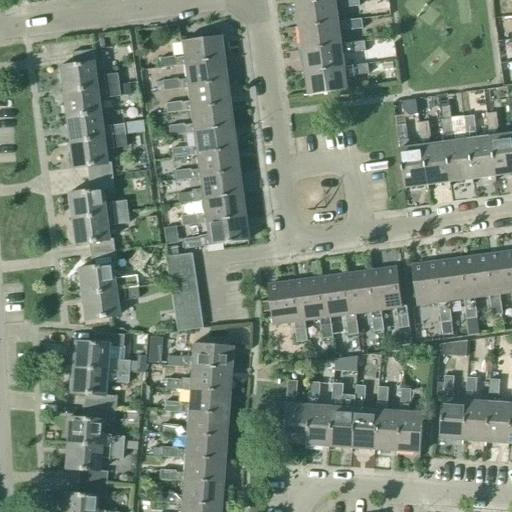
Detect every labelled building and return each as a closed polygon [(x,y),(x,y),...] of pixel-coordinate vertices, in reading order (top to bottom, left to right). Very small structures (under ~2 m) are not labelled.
[(358,0),(342,0),(344,9),(359,7),(358,0)] [(335,1),(296,6),(299,28),(338,23),(337,10),(335,1)] [(361,20),(346,22),(347,32),(363,29),(361,20)] [(338,23),(299,28),(302,51),(342,46),(340,33),(338,23)] [(183,66),(222,60),(219,37),(179,43),(181,57),(158,60),(160,69),(183,66)] [(502,55),(511,53),(511,41),(500,43),(502,55)] [(364,42),(349,45),(350,54),(366,52),(364,42)] [(342,46),(302,51),(305,74),(345,68),(343,55),(342,46)] [(61,94),(117,86),(116,75),(94,78),(92,65),(96,64),(94,51),(71,54),(72,66),(58,68),(61,94)] [(186,89),(225,83),(222,60),(183,66),(184,79),(161,82),(163,92),(186,89)] [(345,68),(305,74),(308,97),(348,92),(346,78),(369,75),(367,65),(345,68)] [(189,111),(228,106),(225,83),(186,89),(187,102),(164,105),(166,115),(189,111)] [(64,119),(98,114),(97,100),(119,97),(117,86),(61,94),(64,119)] [(448,95),(438,96),(442,121),(445,144),(450,184),(473,181),(467,141),(454,143),(451,120),(448,95)] [(192,134),(231,128),(228,106),(189,111),(190,124),(168,128),(169,137),(192,134)] [(68,144),(124,137),(123,126),(100,128),(98,114),(64,119),(68,144)] [(496,114),(487,115),(489,129),(498,128),(496,114)] [(474,117),(464,118),(467,141),(473,181),(495,178),(490,138),(477,140),(474,117)] [(428,123),(419,124),(421,138),(430,137),(428,123)] [(406,126),(396,127),(399,150),(404,190),(428,187),(422,147),(409,149),(406,126)] [(195,156),(234,151),(231,128),(192,134),(194,147),(171,150),(172,160),(195,157),(195,156)] [(511,134),(490,138),(495,178),(511,175),(511,134)] [(87,180),(111,177),(109,164),(105,164),(103,151),(126,148),(124,137),(68,144),(71,170),(86,168),(87,180)] [(445,144),(422,147),(428,187),(450,184),(445,144)] [(198,179),(237,173),(234,151),(195,156),(195,157),(197,170),(174,173),(175,182),(198,179)] [(201,201),(241,196),(237,173),(198,179),(200,192),(177,195),(178,205),(201,202),(201,201)] [(70,221),(126,213),(125,202),(102,205),(101,191),(113,190),(111,177),(87,180),(89,192),(66,195),(70,221)] [(204,224),(244,219),(241,196),(201,201),(201,202),(203,215),(180,218),(181,228),(204,225),(204,224)] [(89,256),(113,253),(112,240),(107,241),(105,227),(128,224),(126,213),(70,221),(73,246),(88,244),(89,256)] [(204,224),(204,225),(206,238),(183,241),(184,250),(247,242),(244,219),(204,224)] [(80,296),(136,288),(135,277),(112,280),(111,267),(115,266),(113,253),(89,256),(91,268),(76,270),(80,296)] [(495,296),(500,295),(511,293),(511,253),(489,257),(495,296)] [(167,271),(192,267),(190,255),(166,259),(167,271)] [(502,315),(500,295),(495,296),(489,257),(464,260),(469,300),(474,299),(489,297),(492,317),(502,315)] [(477,319),(474,299),(469,300),(464,260),(438,263),(444,303),(449,302),(464,300),(467,320),(477,319)] [(452,322),(449,302),(444,303),(438,263),(412,267),(418,307),(439,304),(441,323),(452,322)] [(169,283),(194,280),(192,267),(167,271),(169,283)] [(376,312),(381,312),(396,310),(399,330),(409,328),(406,307),(402,308),(397,269),(371,273),(376,312)] [(384,332),(381,312),(376,312),(371,273),(345,276),(351,316),(356,315),(371,313),(374,333),(384,332)] [(358,335),(356,315),(351,316),(345,276),(320,280),(325,319),(330,319),(345,317),(348,337),(358,335)] [(171,296),(196,292),(194,280),(169,283),(171,296)] [(333,339),(330,319),(325,319),(320,280),(294,283),(300,323),(305,322),(320,320),(323,340),(333,339)] [(308,342),(305,322),(300,323),(294,283),(268,287),(274,327),(294,324),(297,343),(308,342)] [(136,288),(80,296),(83,322),(117,317),(115,303),(138,300),(136,288)] [(173,308),(198,304),(196,292),(171,296),(173,308)] [(174,320),(200,317),(198,304),(173,308),(174,320)] [(200,317),(174,320),(176,333),(201,329),(200,317)] [(71,369),(128,374),(129,362),(106,360),(107,347),(122,348),(123,336),(94,334),(93,345),(73,343),(71,369)] [(190,368),(229,371),(231,348),(191,345),(190,359),(167,357),(166,367),(169,367),(168,375),(181,375),(181,368),(190,369),(190,368)] [(228,394),(229,371),(190,368),(190,369),(189,382),(166,380),(165,390),(188,391),(228,394)] [(127,384),(128,374),(71,369),(69,395),(84,396),(83,408),(107,410),(108,397),(103,396),(105,383),(127,384)] [(466,402),(465,402),(452,401),(454,378),(444,377),(443,400),(442,400),(439,440),(463,442),(466,402)] [(488,403),(475,402),(477,380),(467,379),(465,402),(466,402),(463,442),(486,443),(488,403)] [(511,405),(498,404),(499,381),(490,380),(488,403),(486,443),(508,445),(511,405)] [(309,407),(309,406),(296,406),(297,383),(288,382),(286,405),(283,445),(306,446),(309,407)] [(332,408),(331,408),(318,407),(320,384),(310,383),(309,406),(309,407),(306,446),(329,448),(332,408)] [(351,450),(354,410),(341,409),(343,386),(333,385),(331,408),(332,408),(329,448),(351,450)] [(377,411),(364,410),(365,387),(356,387),(354,410),(351,450),(374,451),(377,411)] [(400,413),(387,412),(388,389),(379,388),(377,411),(374,451),(397,453),(400,413)] [(400,413),(397,453),(420,455),(423,415),(409,414),(411,391),(401,390),(400,413)] [(226,417),(228,394),(188,391),(187,404),(164,403),(163,412),(186,414),(226,417)] [(106,423),(107,410),(83,408),(82,420),(67,419),(65,445),(122,449),(123,438),(101,436),(102,422),(106,423)] [(224,439),(226,417),(186,414),(185,427),(162,425),(162,435),(185,437),(185,436),(224,439)] [(223,462),(224,439),(185,436),(185,437),(184,450),(161,448),(160,458),(183,459),(223,462)] [(121,460),(122,449),(65,445),(63,471),(78,472),(77,484),(105,486),(106,473),(98,472),(99,459),(121,460)] [(221,485),(223,462),(183,459),(182,472),(159,471),(158,480),(181,482),(221,485)] [(219,507),(221,485),(181,482),(180,495),(157,493),(157,503),(180,505),(180,504),(219,507)] [(104,499),(105,486),(77,484),(76,496),(62,495),(60,511),(97,511),(95,511),(96,498),(104,499)]
